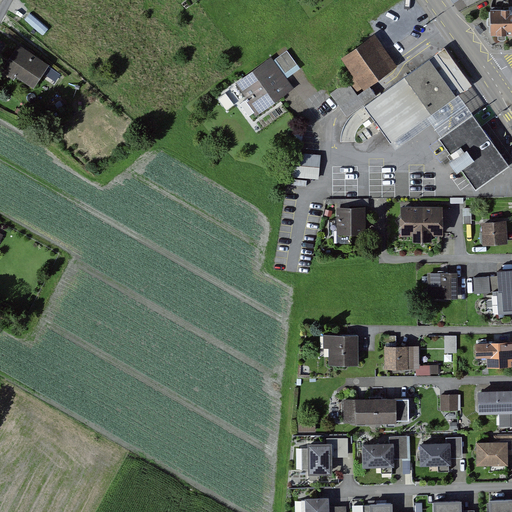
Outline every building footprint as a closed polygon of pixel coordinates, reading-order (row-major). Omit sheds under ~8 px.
[(511,9),(499,10),(492,10),(493,39),(511,38),(511,9)] [(378,33),(376,34),(344,58),(365,88),(370,84),(398,64),(392,54),(378,33)] [(55,64),(25,44),(10,68),(40,87),(55,64)] [(446,47),(431,58),(459,96),(473,85),(446,47)] [(426,119),(459,96),(431,58),(379,96),(375,91),(372,86),(341,108),(344,113),(349,119),(366,106),(393,143),(426,119)] [(294,85),(274,60),(238,88),(261,117),(286,97),(297,88),(294,85)] [(226,109),(233,104),(227,94),(220,98),(226,109)] [(433,129),(439,138),(472,114),(465,104),(459,96),(426,119),(433,129)] [(472,114),(439,138),(477,188),(509,164),(472,114)] [(319,178),(321,155),(303,154),(293,153),(292,176),(319,178)] [(444,208),(402,210),(403,237),(416,237),(417,244),(432,243),(432,236),(445,235),(444,208)] [(370,234),(368,210),(340,211),(342,236),(370,234)] [(508,223),(485,224),(486,246),(509,245),(508,223)] [(511,270),(502,271),(503,293),(500,293),(501,314),(511,313),(511,270)] [(470,300),(469,274),(432,275),(433,301),(470,300)] [(445,334),(445,351),(456,351),(456,335),(445,334)] [(361,337),(331,339),(332,366),(362,365),(361,337)] [(511,344),(479,345),(479,359),(492,358),(492,368),(511,367),(511,344)] [(420,348),(388,349),(388,370),(421,369),(420,348)] [(511,390),(481,392),(482,416),(511,414),(511,390)] [(462,396),(445,397),(446,412),(463,411),(462,396)] [(400,399),(352,400),(352,424),(401,423),(400,399)] [(299,434),(316,434),(316,424),(299,424),(299,434)] [(502,442),(478,444),(480,467),(508,465),(508,456),(511,456),(511,436),(502,437),(502,442)] [(332,445),(311,447),(313,476),(335,474),(334,460),(351,459),(350,440),(332,441),(332,445)] [(395,445),(364,446),(365,470),(396,469),(395,445)] [(452,445),(422,446),(422,466),(453,465),(452,445)] [(330,511),(329,498),(307,499),(307,511),(330,511)] [(511,511),(511,499),(491,501),(491,511),(511,511)] [(461,511),(461,501),(436,502),(436,511),(461,511)] [(393,511),(394,503),(374,503),(373,511),(393,511)]
